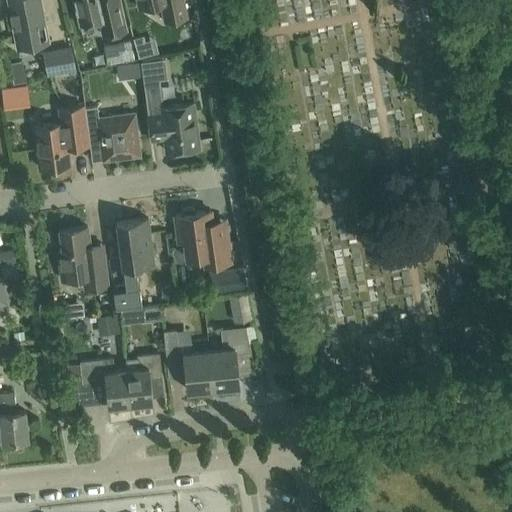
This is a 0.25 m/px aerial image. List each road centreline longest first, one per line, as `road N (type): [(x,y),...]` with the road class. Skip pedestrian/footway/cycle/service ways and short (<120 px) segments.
road 1 (residential): [(299,452),(295,422),(274,410),(142,434),(120,450),(119,472)]
road 2 (residential): [(0,203),(229,172)]
road 3 (residential): [(119,472),(299,452)]
